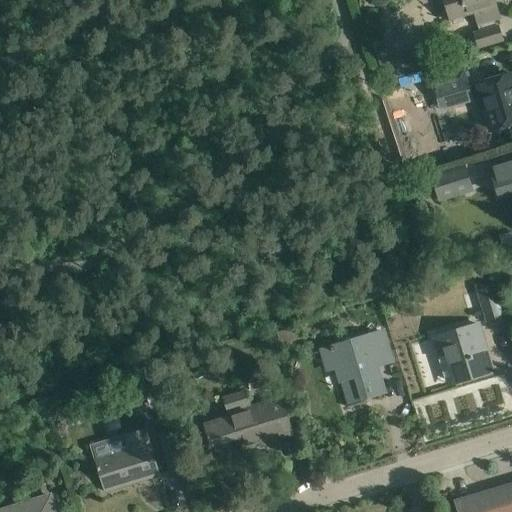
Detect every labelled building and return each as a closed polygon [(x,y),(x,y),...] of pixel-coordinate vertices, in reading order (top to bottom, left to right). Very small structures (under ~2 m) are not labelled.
[(417,0),(423,3),(423,5),(433,2),(432,0),(442,0),(447,12),(450,21),(474,14),(479,32),(473,34),(478,49),(504,41),(499,26),(496,27),(495,21),(501,19),(495,0),(417,0)] [(395,47),(382,51),(386,62),(398,59),(395,47)] [(406,76),(402,63),(401,60),(374,69),(379,85),(382,84),(406,76)] [(462,65),(431,74),(438,97),(436,97),(440,110),(472,101),(469,88),(462,65)] [(493,131),(511,124),(511,75),(511,74),(479,84),(493,131)] [(390,87),(380,90),(383,99),(389,97),(392,92),(390,87)] [(497,194),(509,190),(511,189),(511,163),(502,167),(490,170),(497,194)] [(415,202),(438,195),(440,201),(471,191),(464,168),(433,178),(432,174),(408,182),(415,202)] [(503,251),(511,248),(511,233),(500,237),(503,251)] [(442,262),(445,273),(456,271),(453,259),(442,262)] [(511,272),(509,262),(493,267),(498,282),(511,278),(511,272)] [(478,291),(487,322),(503,317),(493,286),(478,291)] [(435,337),(439,352),(445,350),(455,383),(487,374),(478,345),(484,343),(478,324),(435,337)] [(288,331),(278,334),(282,345),(291,342),(288,331)] [(392,361),(383,333),(321,351),(328,370),(335,368),(348,408),(366,402),(364,398),(385,392),(377,366),(392,361)] [(292,435),(286,415),(281,398),(252,407),(247,389),(223,397),(229,415),(205,423),(212,446),(241,438),(245,449),(292,435)] [(145,429),(92,445),(100,473),(106,492),(159,475),(154,456),(145,429)] [(160,436),(165,453),(171,472),(186,467),(175,432),(160,436)] [(511,511),(511,485),(457,502),(459,511),(511,511)] [(49,511),(46,499),(27,505),(6,511),(49,511)]
